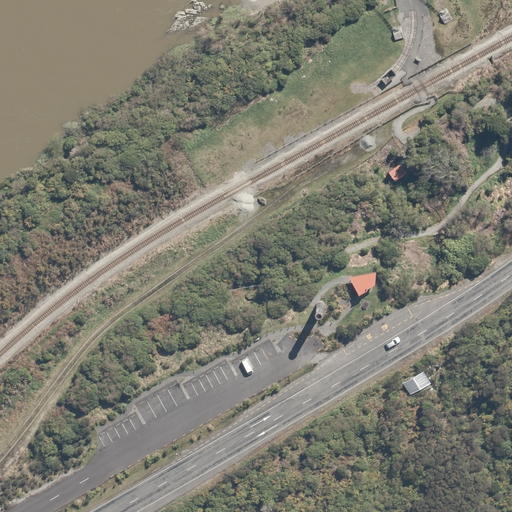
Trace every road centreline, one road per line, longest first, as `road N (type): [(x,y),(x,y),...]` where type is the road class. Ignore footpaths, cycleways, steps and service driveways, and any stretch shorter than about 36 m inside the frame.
road 1 (track): [(0,454),(134,307),(256,217),(389,135)]
road 2 (primary): [(511,276),(119,511)]
